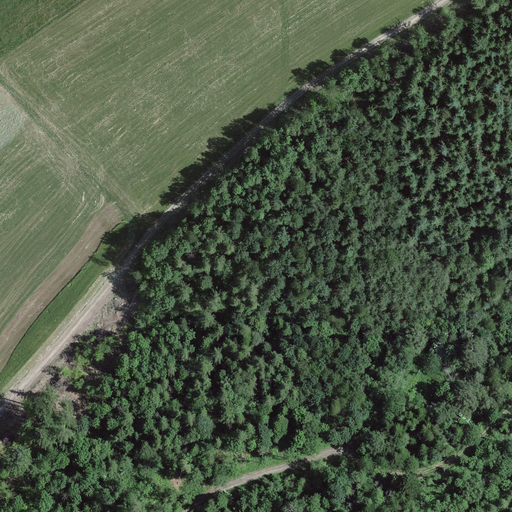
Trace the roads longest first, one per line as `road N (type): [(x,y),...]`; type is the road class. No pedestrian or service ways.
road 1 (track): [(0,412),(220,159),(318,78),(440,0)]
road 2 (track): [(511,403),(429,472),(325,452),(248,475),(179,511)]
